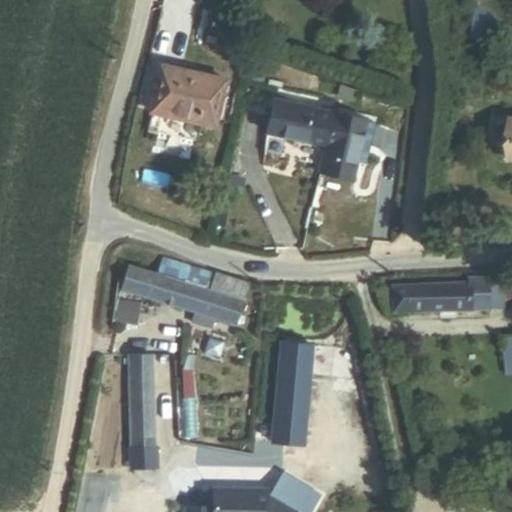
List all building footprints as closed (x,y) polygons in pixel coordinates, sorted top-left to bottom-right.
[(151,115),(217,130),(228,80),(162,65),(151,115)] [(267,136),(326,149),(333,115),(275,102),(267,136)] [(320,174),(356,181),(369,122),(333,115),(326,149),(320,174)] [(156,274),(210,290),(215,274),(161,258),(156,274)] [(130,295),(236,327),(249,284),(215,274),(210,290),(156,274),(127,266),(120,291),(130,295)] [(493,311),(492,307),(492,281),(491,277),(469,278),(469,285),(395,287),(396,315),(493,311)] [(492,307),(506,307),(505,280),(492,281),(492,307)] [(117,303),(128,304),(130,295),(120,291),(117,303)] [(115,325),(126,326),(128,304),(117,303),(115,325)] [(313,375),(316,350),(284,347),(281,372),(313,375)] [(131,449),(158,448),(156,358),(129,358),(131,449)] [(313,375),(281,372),(278,396),(311,400),(313,375)] [(276,421),(308,425),(311,400),(278,396),(276,421)] [(273,446),(306,449),(308,425),(276,421),(273,446)] [(132,470),(158,470),(158,448),(131,449),(131,451),(132,470)] [(120,471),(132,470),(131,451),(119,451),(120,471)] [(274,495),(271,493),(215,493),(214,511),(313,511),(321,498),(285,477),(274,495)]
